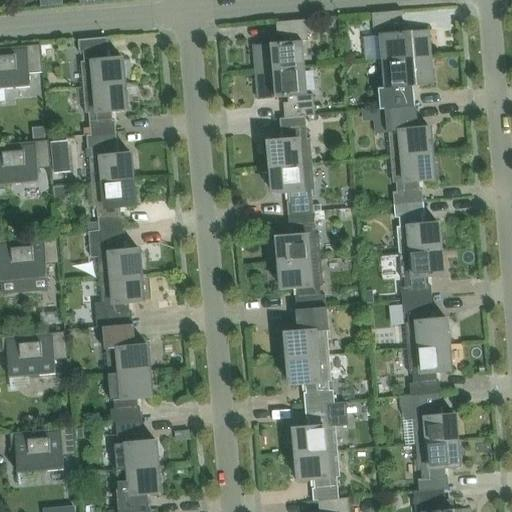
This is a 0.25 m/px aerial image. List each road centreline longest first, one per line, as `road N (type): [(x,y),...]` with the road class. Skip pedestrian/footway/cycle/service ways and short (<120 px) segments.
road 1 (residential): [(231,511),(184,13)]
road 2 (residential): [(511,249),(492,0)]
road 3 (residential): [(0,29),(184,13)]
road 4 (residential): [(184,13),(339,0)]
